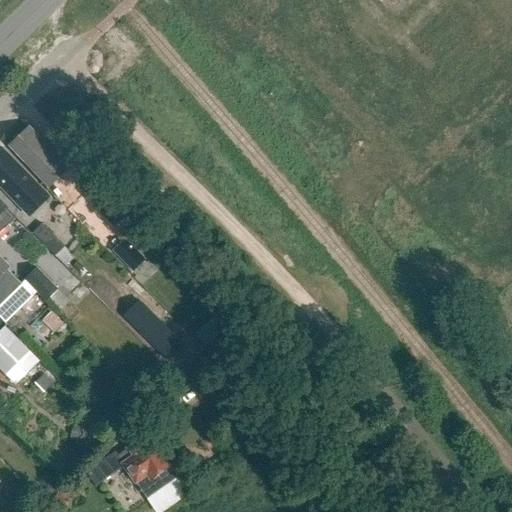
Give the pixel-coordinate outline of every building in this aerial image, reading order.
[(511,0),(446,0),(407,39),(448,82),(511,20),(511,0)] [(28,130),(10,147),(49,188),(70,169),(42,140),(40,142),(28,130)] [(0,150),(0,187),(19,207),(29,218),(49,198),(1,149),(0,150)] [(97,180),(81,194),(114,228),(129,213),(97,180)] [(0,233),(15,218),(6,209),(6,208),(0,201),(0,233)] [(55,257),(64,247),(42,225),(33,234),(55,257)] [(111,251),(132,273),(144,261),(123,239),(111,251)] [(0,308),(21,287),(7,272),(9,270),(0,259),(0,308)] [(77,263),(73,267),(78,273),(83,269),(77,263)] [(47,303),(58,291),(37,271),(26,281),(47,303)] [(53,333),(62,323),(51,312),(41,322),(53,333)] [(41,361),(6,326),(0,332),(0,368),(17,385),(41,361)] [(175,337),(159,353),(173,367),(188,351),(175,337)] [(53,384),(44,375),(34,384),(43,393),(53,384)] [(94,450),(99,430),(81,425),(81,427),(74,426),(70,439),(75,440),(74,445),(94,450)] [(175,476),(149,437),(132,449),(131,447),(118,456),(117,456),(123,464),(124,463),(126,466),(146,496),(175,476)] [(124,463),(123,464),(117,456),(118,456),(115,452),(86,472),(96,487),(126,466),(124,463)]
